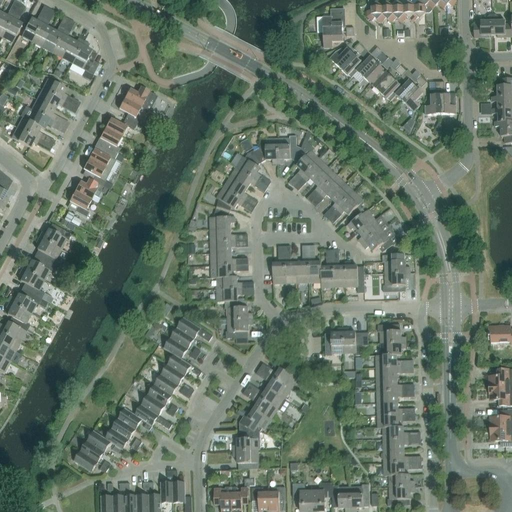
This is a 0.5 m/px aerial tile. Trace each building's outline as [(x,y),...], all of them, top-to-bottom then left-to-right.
[(425,14),(429,14),(433,10),(436,7),(430,1),(430,0),(419,0),(419,2),(425,7),(425,14)] [(430,0),(430,1),(436,7),(438,5),(443,10),(447,7),(441,1),(440,0),(430,0)] [(2,14),(0,17),(0,36),(2,38),(20,5),(14,2),(6,16),(2,14)] [(375,19),(377,21),(382,15),(382,8),(377,2),(371,8),(371,12),(367,12),(367,18),(372,22),(375,19)] [(382,15),(377,21),(380,24),(385,19),(388,21),(393,15),(393,7),(387,2),(382,8),(382,15)] [(393,15),(388,21),(391,24),(396,19),(398,21),(404,15),(403,7),(398,2),(393,7),(393,15)] [(407,18),(409,20),(414,15),(414,7),(409,2),(403,7),(404,15),(398,21),(402,24),(407,18)] [(425,14),(425,7),(419,2),(414,7),(414,15),(409,20),(412,24),(418,18),(420,20),(425,14)] [(20,5),(2,38),(12,43),(22,25),(18,22),(25,8),(20,5)] [(32,43),(49,10),(44,7),(36,21),(31,19),(21,37),(32,43)] [(49,10),(32,43),(42,48),(52,30),(47,27),(55,13),(49,10)] [(331,18),(323,18),(316,19),(317,34),(323,34),(343,34),(343,29),(346,29),(345,10),(342,10),(331,11),(331,18)] [(474,26),(474,39),(489,39),(489,37),(493,37),(493,16),(490,16),(482,22),(480,22),(481,26),(474,26)] [(497,39),(511,38),(511,31),(511,25),(505,25),(505,22),(503,22),(495,16),(493,16),(493,37),(497,36),(497,39)] [(52,30),(42,48),(52,54),(69,21),(64,18),(56,32),(52,30)] [(69,21),(52,54),(62,59),(72,41),(67,38),(75,24),(69,21)] [(343,34),(323,34),(324,50),(333,49),(332,43),(343,43),(343,34)] [(72,41),(62,59),(72,65),(84,42),(78,39),(76,43),(72,41)] [(97,55),(93,52),(92,52),(92,51),(87,49),(89,45),(84,42),(72,65),(85,71),(87,73),(93,62),(97,55)] [(357,53),(362,48),(359,45),(354,50),(357,53)] [(362,48),(357,53),(360,56),(365,51),(362,48)] [(345,49),(336,53),(330,60),(341,71),(354,56),(347,50),(347,51),(345,49)] [(379,62),(385,57),(381,54),(376,59),(379,62)] [(357,73),(354,70),(360,64),(361,63),(354,56),(341,71),(348,77),(349,76),(351,79),(357,73)] [(385,57),(379,62),(383,65),(388,60),(385,57)] [(354,70),(357,73),(363,79),(377,65),(370,58),(363,66),(360,64),(354,70)] [(99,65),(97,64),(93,62),(87,73),(93,76),(99,65)] [(377,65),(363,79),(370,85),(377,78),(380,81),(387,74),(386,73),(385,74),(383,72),(384,71),(377,65)] [(398,74),(404,69),(400,66),(395,72),(398,74)] [(404,69),(398,74),(402,77),(407,72),(404,69)] [(85,71),(82,77),(90,81),(93,76),(87,73),(85,71)] [(377,78),(370,85),(371,85),(374,87),(373,88),(380,94),(393,80),(387,74),(380,81),(377,78)] [(418,86),(424,80),(420,77),(415,83),(418,86)] [(17,79),(13,86),(18,89),(22,82),(17,79)] [(511,79),(500,80),(494,80),(494,88),(497,87),(497,98),(497,99),(511,98),(511,79)] [(48,80),(42,90),(69,105),(72,99),(64,95),(66,90),(48,80)] [(390,103),(396,96),(393,93),(400,86),(393,80),(380,94),(387,101),(387,100),(390,103)] [(424,80),(418,86),(422,89),(427,83),(424,80)] [(393,93),(396,96),(402,103),(416,88),(409,82),(402,90),(399,87),(400,87),(400,86),(393,93)] [(8,86),(5,92),(11,94),(13,89),(8,86)] [(140,88),(137,93),(130,89),(124,100),(141,108),(149,113),(157,97),(149,93),(140,88)] [(416,88),(402,103),(414,113),(420,107),(416,103),(423,95),(416,88)] [(69,105),(42,90),(37,100),(55,110),(58,106),(66,110),(69,105)] [(456,95),(449,95),(449,96),(440,96),(441,116),(456,115),(456,95)] [(425,116),(441,116),(440,96),(431,97),(431,107),(425,108),(425,116)] [(511,110),(511,98),(497,99),(497,98),(491,98),(491,103),(497,103),(498,110),(498,111),(511,110)] [(55,110),(37,100),(31,110),(58,125),(61,119),(53,115),(55,110)] [(136,126),(139,120),(135,118),(141,108),(124,100),(119,110),(128,115),(125,120),(136,126)] [(31,110),(26,120),(41,128),(41,129),(44,131),(47,126),(55,130),(58,125),(31,110)] [(511,110),(498,111),(498,110),(492,110),(492,115),(498,115),(498,123),(511,122),(511,110)] [(26,120),(22,118),(17,128),(43,143),(46,137),(38,133),(41,129),(41,128),(26,120)] [(122,125),(111,119),(105,129),(122,138),(127,128),(133,131),(136,126),(125,120),(122,125)] [(511,122),(498,123),(495,123),(495,128),(501,128),(501,138),(504,138),(505,143),(505,145),(511,144),(511,122)] [(407,125),(403,130),(406,133),(410,136),(411,136),(413,130),(407,125)] [(43,143),(17,128),(11,139),(30,149),(32,144),(40,148),(43,143)] [(116,148),(122,138),(105,129),(100,139),(109,144),(106,149),(117,155),(117,154),(120,150),(116,148)] [(291,161),(295,162),(295,163),(296,163),(301,150),(296,148),(296,137),(289,138),(289,140),(278,140),(278,165),(284,165),(284,161),(291,161)] [(259,149),(254,152),(261,164),(262,164),(261,164),(265,161),(266,162),(266,161),(272,161),(273,165),(278,165),(278,140),(266,140),(266,138),(259,138),(259,149)] [(97,144),(106,149),(109,144),(100,139),(98,142),(97,144)] [(241,144),(246,154),(253,150),(248,140),(241,144)] [(106,149),(97,144),(96,147),(94,150),(103,154),(106,149)] [(94,150),(89,160),(111,172),(116,162),(114,161),(117,155),(106,149),(103,154),(94,150)] [(298,174),(289,184),(294,188),(320,160),(311,152),(309,154),(305,151),(301,150),(296,163),(299,164),(296,167),(301,172),(299,175),(298,174)] [(243,158),(236,168),(268,189),(271,183),(261,176),(260,177),(257,175),(261,169),(257,167),(261,164),(254,152),(247,155),(245,159),(243,158)] [(89,160),(83,170),(95,176),(92,182),(103,187),(106,182),(105,182),(111,172),(89,160)] [(320,160),(294,188),(298,192),(307,183),(306,182),(309,180),(314,184),(328,169),(320,160)] [(236,168),(230,178),(248,190),(251,184),(254,186),(254,187),(265,194),(268,189),(236,168)] [(337,177),(328,169),(314,184),(318,188),(316,191),(315,191),(306,200),(311,204),(337,177)] [(3,174),(0,177),(0,182),(9,188),(12,182),(3,174)] [(324,199),(326,196),(331,201),(346,185),(337,177),(311,204),(316,209),(325,199),(324,199)] [(230,178),(223,188),(255,209),(259,203),(248,196),(247,197),(244,195),(248,190),(230,178)] [(9,188),(0,182),(0,202),(5,206),(8,200),(5,198),(7,194),(6,193),(9,188)] [(103,187),(92,182),(89,187),(80,182),(75,192),(91,201),(97,191),(100,193),(103,188),(103,187)] [(103,187),(103,188),(109,192),(113,186),(106,182),(103,187)] [(331,201),(336,205),(333,208),(333,207),(324,217),(328,221),(354,193),(346,185),(331,201)] [(235,210),(238,204),(241,206),(241,207),(252,214),(255,209),(223,188),(217,199),(219,200),(216,208),(230,212),(231,208),(235,210)] [(91,201),(75,192),(69,202),(78,207),(75,212),(86,218),(89,213),(86,211),(91,201)] [(354,193),(328,221),(333,225),(342,216),(341,215),(344,213),(349,217),(359,206),(363,202),(354,193)] [(359,206),(349,217),(354,222),(348,226),(351,231),(354,229),(358,234),(375,221),(368,211),(365,213),(359,206)] [(210,219),(210,231),(231,230),(231,224),(235,224),(235,218),(229,218),(230,212),(216,208),(214,219),(210,219)] [(68,212),(64,220),(69,223),(70,223),(74,215),(68,212)] [(358,234),(362,239),(358,241),(362,246),(382,231),(389,226),(381,216),(375,221),(358,234)] [(74,217),(71,223),(78,227),(82,222),(74,217)] [(62,220),(60,225),(66,228),(69,223),(64,220),(62,219),(62,220)] [(52,225),(51,226),(49,230),(48,230),(45,235),(42,233),(39,238),(61,250),(66,240),(68,241),(71,235),(52,225)] [(382,231),(362,246),(365,250),(369,248),(373,253),(379,249),(382,254),(392,246),(393,247),(400,242),(389,226),(382,231)] [(210,231),(210,243),(248,242),(248,236),(235,236),(235,237),(231,237),(231,230),(210,231)] [(38,251),(35,256),(54,267),(58,261),(56,260),(61,250),(39,238),(36,244),(39,246),(37,250),(38,251)] [(98,239),(94,247),(99,250),(103,242),(98,239)] [(210,243),(211,255),(232,254),(232,248),(235,248),(235,249),(248,248),(248,242),(210,243)] [(279,264),(273,264),(273,286),(286,285),(285,247),(278,248),(279,261),(279,264)] [(291,247),(285,247),(286,285),(298,285),(297,264),(291,264),(290,260),(291,260),(291,247)] [(303,264),(297,264),(298,285),(310,284),(309,247),(302,247),(303,260),(303,264)] [(315,247),(309,247),(310,284),(321,284),(321,268),(321,263),(315,263),(314,260),(315,260),(315,247)] [(328,268),(321,268),(321,284),(321,289),(334,289),(333,251),(326,251),(327,264),(328,268)] [(339,251),(333,251),(334,289),(346,288),(345,267),(339,268),(339,264),(339,251)] [(211,255),(211,267),(249,266),(249,260),(236,260),(236,261),(232,261),(232,254),(211,255)] [(25,264),(22,270),(44,282),(50,272),(51,273),(54,267),(35,256),(32,262),(31,261),(29,266),(25,264)] [(385,263),(385,275),(410,274),(410,269),(406,269),(406,262),(405,262),(405,256),(382,257),(383,263),(385,263)] [(359,294),(363,294),(365,294),(364,281),(358,281),(357,268),(357,267),(351,267),(351,263),(345,263),(345,267),(346,288),(358,288),(358,294),(359,294)] [(211,279),(216,279),(232,278),(232,272),(236,272),(236,273),(249,272),(249,266),(211,267),(211,279)] [(25,284),(22,290),(41,300),(44,294),(39,291),(44,282),(22,270),(19,275),(23,277),(20,282),(25,284)] [(385,287),(383,287),(383,294),(405,293),(405,287),(406,287),(406,280),(410,280),(410,274),(385,275),(385,287)] [(216,279),(217,291),(254,290),(254,284),(241,284),(241,285),(238,285),(237,278),(232,278),(216,279)] [(9,303),(31,315),(36,305),(38,306),(44,310),(48,304),(41,300),(22,290),(21,291),(19,295),(18,295),(15,299),(12,297),(9,303)] [(217,303),(225,303),(238,302),(238,296),(242,296),(254,296),(254,290),(217,291),(217,303)] [(227,309),(228,321),(253,320),(253,315),(248,315),(248,308),(247,308),(247,302),(238,302),(225,303),(225,309),(227,309)] [(9,303),(6,309),(9,310),(7,315),(11,318),(9,323),(26,332),(29,327),(26,325),(31,315),(9,303)] [(213,338),(202,330),(184,318),(183,319),(184,319),(178,329),(177,328),(177,329),(195,340),(197,336),(209,343),(213,338)] [(236,344),(248,344),(248,339),(248,333),(249,333),(249,326),(253,326),(253,320),(228,321),(228,333),(226,333),(226,340),(236,339),(236,344)] [(0,324),(0,331),(21,343),(26,332),(9,323),(8,322),(5,327),(0,324)] [(400,332),(400,327),(400,326),(378,326),(378,333),(380,333),(380,345),(406,344),(406,338),(401,339),(401,332),(400,332)] [(511,346),(511,345),(511,331),(511,332),(511,328),(488,328),(488,337),(491,337),(491,344),(511,343),(511,346)] [(195,340),(177,329),(171,339),(188,350),(194,340),(195,340)] [(331,335),(327,335),(325,335),(326,357),(332,357),(332,355),(344,355),(343,329),(338,330),(338,334),(331,334),(331,335)] [(362,334),(357,334),(356,334),(356,333),(349,333),(349,329),(343,329),(344,355),(356,354),(356,356),(362,356),(362,347),(362,334)] [(0,331),(0,344),(15,353),(21,343),(0,331)] [(188,350),(171,339),(170,339),(171,339),(165,349),(164,349),(174,356),(175,355),(181,360),(182,360),(188,350),(188,351),(188,350)] [(0,357),(10,363),(15,353),(0,344),(0,357)] [(380,345),(381,357),(397,356),(397,357),(402,356),(402,350),(406,350),(406,344),(380,345)] [(175,355),(174,356),(168,365),(185,377),(185,376),(191,367),(192,367),(192,366),(182,360),(181,360),(175,355)] [(414,368),(414,363),(414,362),(401,362),(401,363),(397,363),(397,357),(397,356),(381,357),(375,357),(376,369),(414,368)] [(0,370),(5,373),(10,363),(0,357),(0,370)] [(263,364),(260,370),(291,390),(298,380),(280,368),(276,374),(273,372),(274,371),(263,364)] [(185,377),(168,365),(167,365),(168,366),(162,375),(161,375),(179,387),(179,386),(185,377)] [(376,369),(376,381),(398,380),(397,374),(401,374),(401,375),(414,374),(414,368),(376,369)] [(260,370),(257,374),(256,375),(267,382),(267,381),(270,383),(267,389),(285,400),(291,390),(260,370)] [(489,383),(489,389),(511,388),(511,370),(501,371),(501,377),(489,377),(490,383),(489,383)] [(179,387),(161,375),(161,376),(155,385),(172,397),(172,396),(178,387),(179,387)] [(414,392),(414,387),(414,386),(401,386),(401,387),(398,387),(398,380),(376,381),(377,393),(414,392)] [(172,397),(155,385),(154,386),(155,386),(149,395),(148,395),(166,407),(165,407),(172,397)] [(250,385),(247,390),(278,410),(285,400),(267,389),(263,394),(260,392),(261,392),(250,385)] [(186,386),(183,390),(192,396),(195,391),(186,386)] [(511,388),(489,389),(489,395),(490,395),(490,401),(502,401),(502,407),(511,406),(511,388)] [(192,396),(183,390),(180,394),(189,400),(192,396)] [(257,404),(254,409),(272,421),(278,410),(247,390),(243,395),(254,402),(257,404)] [(377,393),(377,405),(398,404),(398,398),(402,398),(402,399),(415,398),(414,392),(377,393)] [(166,407),(148,395),(148,396),(142,405),(141,405),(159,417),(165,407),(166,407)] [(304,404),(301,410),(305,413),(309,407),(304,404)] [(415,416),(415,411),(415,410),(402,410),(402,411),(398,411),(398,404),(377,405),(377,417),(415,416)] [(156,421),(161,424),(170,430),(173,425),(159,417),(141,405),(141,406),(142,406),(135,416),(142,420),(142,421),(147,424),(152,427),(153,427),(152,427),(156,421)] [(119,419),(118,419),(136,431),(136,430),(142,421),(142,420),(135,416),(125,409),(125,410),(119,419)] [(240,430),(240,434),(260,433),(262,429),(265,431),(272,421),(254,409),(250,414),(247,412),(239,424),(240,430)] [(511,411),(502,412),(502,418),(491,418),(491,424),(490,424),(490,430),(511,430),(511,411)] [(415,422),(415,421),(415,416),(377,417),(378,429),(383,429),(399,428),(399,422),(402,422),(402,423),(415,422)] [(136,431),(118,419),(119,420),(112,429),(130,441),(130,440),(129,440),(136,431)] [(383,429),(383,441),(421,440),(421,433),(408,434),(408,435),(404,435),(404,428),(399,428),(383,429)] [(130,441),(112,429),(112,430),(106,439),(106,440),(111,443),(111,444),(116,446),(121,450),(123,451),(123,450),(129,441),(130,441)] [(511,430),(490,430),(490,436),(491,436),(491,442),(503,442),(503,448),(511,447),(511,430)] [(106,440),(106,439),(94,432),(93,432),(94,432),(88,442),(87,442),(105,453),(111,444),(111,443),(106,440)] [(238,434),(238,439),(238,440),(237,440),(237,447),(233,447),(233,452),(258,452),(258,440),(260,440),(260,433),(240,434),(238,434)] [(421,446),(421,445),(421,440),(383,441),(383,453),(405,452),(404,446),(408,446),(421,446)] [(105,453),(87,442),(81,452),(98,463),(104,453),(105,454),(105,453)] [(98,463),(81,452),(80,452),(81,452),(75,462),(74,462),(92,474),(92,473),(98,463),(98,464),(98,463)] [(239,464),(239,471),(261,470),(261,463),(259,463),(258,452),(233,452),(233,458),(237,458),(238,465),(239,464)] [(383,453),(384,465),(421,464),(421,457),(408,458),(405,459),(405,452),(383,453)] [(422,470),(422,469),(421,464),(384,465),(384,477),(389,477),(405,476),(405,470),(409,470),(422,470)] [(389,477),(389,489),(415,488),(414,482),(410,482),(410,476),(405,476),(389,477)] [(161,483),(161,496),(161,504),(162,504),(173,504),(173,483),(172,483),(172,484),(161,484),(161,483)] [(192,511),(192,498),(191,498),(186,498),(185,483),(184,483),(173,484),(173,483),(173,504),(174,504),(185,503),(185,511),(192,511)] [(313,511),(313,492),(307,492),(304,484),(293,485),(293,499),(301,499),(301,511),(313,511)] [(318,492),(313,492),(313,511),(325,511),(325,498),(332,498),(332,487),(332,484),(321,484),(318,492)] [(333,509),(334,509),(339,509),(339,510),(345,509),(345,511),(351,511),(351,488),(339,488),(339,486),(332,487),(332,498),(333,509)] [(363,508),(365,508),(370,508),(369,486),(362,486),(362,488),(351,488),(351,511),(356,511),(357,509),(363,509),(363,508)] [(231,511),(231,488),(225,488),(225,490),(215,490),(215,503),(221,503),(221,511),(231,511)] [(231,488),(231,511),(242,511),(242,502),(248,502),(248,489),(238,489),(238,488),(231,488)] [(269,493),(269,511),(279,511),(280,501),(286,501),(285,488),(275,489),(275,493),(269,493)] [(410,507),(410,501),(410,500),(411,500),(411,494),(415,494),(415,488),(389,489),(390,500),(388,500),(388,507),(410,507)] [(258,511),(269,511),(269,493),(263,494),(263,489),(252,489),(252,502),(259,502),(258,511)] [(114,497),(113,497),(113,511),(125,511),(125,496),(125,497),(114,497)] [(126,496),(125,496),(125,511),(137,511),(137,496),(137,497),(126,497),(126,496)] [(138,496),(137,496),(137,511),(149,511),(149,496),(138,497),(138,496)] [(149,496),(149,511),(161,511),(162,504),(161,504),(161,496),(150,496),(149,496)] [(113,511),(113,497),(102,498),(102,497),(101,497),(101,511),(113,511)]
